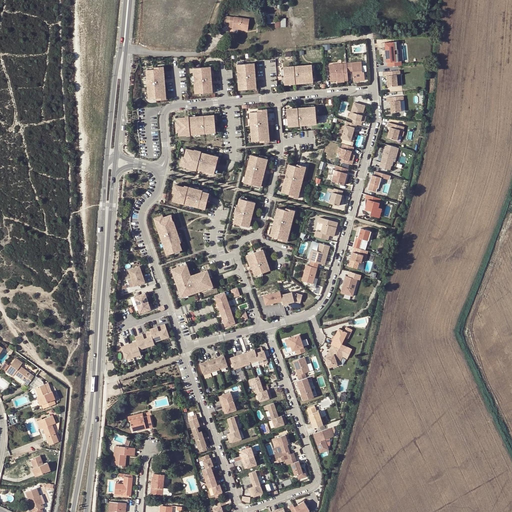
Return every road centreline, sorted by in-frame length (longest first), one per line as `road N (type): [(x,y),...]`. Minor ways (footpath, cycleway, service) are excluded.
road 1 (secondary): [(105,171),(90,411),(72,511)]
road 2 (secondary): [(86,511),(112,171)]
road 3 (residential): [(259,329),(235,253),(263,217),(279,153),(275,98)]
road 4 (residential): [(239,510),(307,489),(316,476),(265,327)]
road 5 (residential): [(373,90),(377,122),(327,294),(309,314)]
road 6 (track): [(0,311),(71,388),(54,511)]
road 7 (residential): [(275,98),(171,106),(162,118),(161,170)]
road 8 (residential): [(184,348),(239,510)]
road 9 (residential): [(161,170),(140,221),(171,311)]
